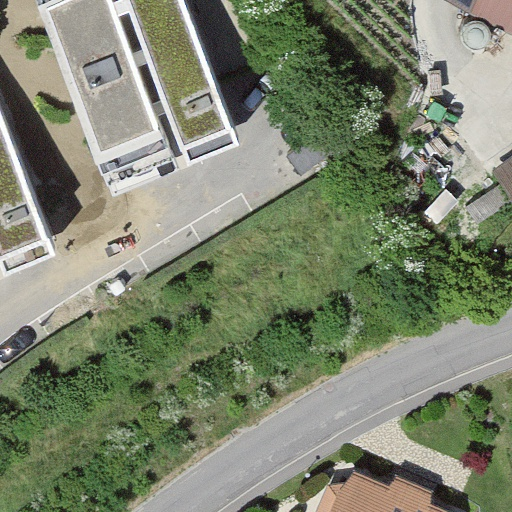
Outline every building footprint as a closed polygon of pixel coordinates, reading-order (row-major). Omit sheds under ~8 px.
[(189,0),(52,0),(104,121),(178,89),(189,115),(231,97),(189,0)] [(511,0),(465,0),(506,22),(511,10),(511,0)] [(451,27),(455,29),(459,30),(463,29),(466,27),(469,25),(471,21),(471,18),(471,14),(469,11),(466,8),(463,6),(459,6),(455,6),(451,8),(449,11),(447,15),(447,20),(449,23),(451,27)] [(0,89),(0,235),(0,237),(49,218),(0,89)] [(446,511),(355,475),(340,511),(446,511)]
